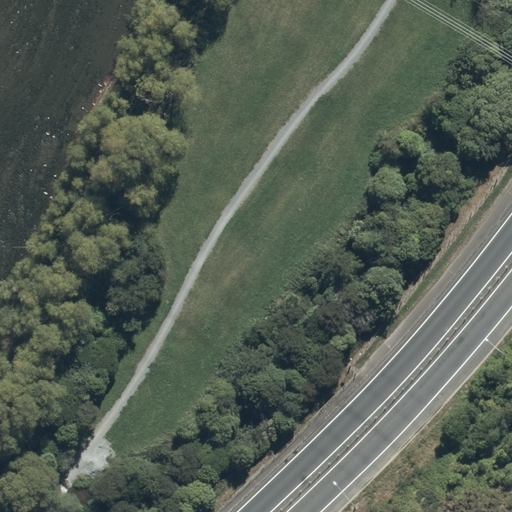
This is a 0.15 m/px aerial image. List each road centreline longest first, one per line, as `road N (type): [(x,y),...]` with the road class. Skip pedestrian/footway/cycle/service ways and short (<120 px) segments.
road 1 (secondary): [(251,511),(422,341),(511,230)]
road 2 (secondary): [(511,284),(301,511)]
